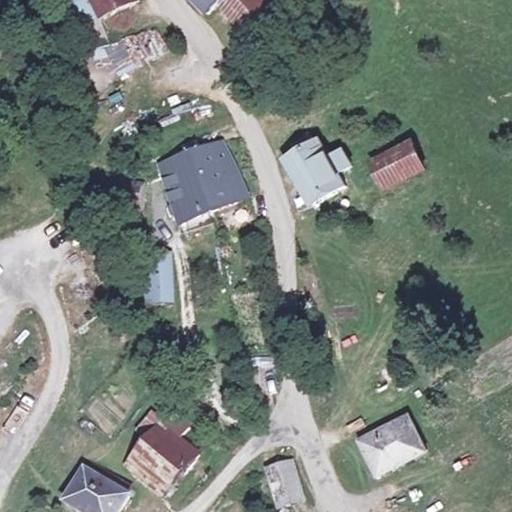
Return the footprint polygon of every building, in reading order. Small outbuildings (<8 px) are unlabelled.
[(93,0),(61,0),(75,41),(110,23),(93,0)] [(93,0),(110,23),(140,7),(136,0),(93,0)] [(225,11),(236,0),(191,0),(211,22),(225,11)] [(278,12),(266,0),(236,0),(225,11),(251,39),(278,12)] [(288,2),(286,0),(266,0),(278,12),(288,2)] [(183,32),(150,39),(159,63),(196,56),(183,32)] [(256,61),(241,73),(262,114),(288,101),(272,69),(256,61)] [(223,152),(185,168),(212,228),(252,210),(223,152)] [(373,174),(388,201),(431,179),(416,152),(373,174)] [(321,153),(286,172),(312,213),(346,195),(340,185),(355,178),(347,162),(331,171),(321,153)] [(183,239),(212,228),(185,168),(156,182),(183,239)] [(80,218),(88,235),(97,248),(145,249),(143,206),(110,206),(80,218)] [(196,303),(178,264),(163,271),(181,309),(196,303)] [(178,439),(190,423),(178,406),(141,454),(181,482),(200,455),(178,439)] [(378,479),(424,452),(405,424),(362,451),(378,479)] [(132,464),(174,494),(181,482),(141,454),(132,464)] [(117,511),(135,489),(95,462),(66,501),(80,511),(117,511)] [(295,472),(270,481),(282,511),(304,511),(310,510),(295,472)]
